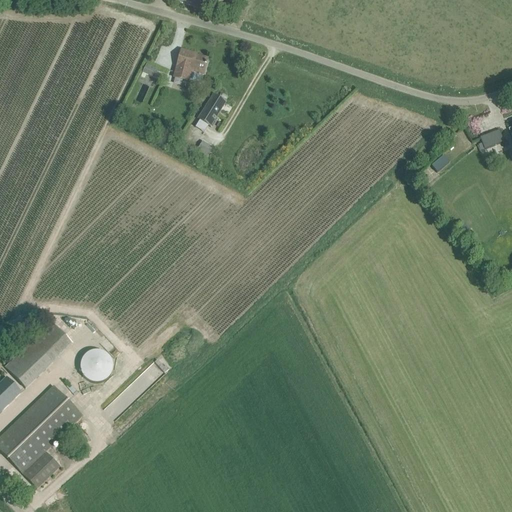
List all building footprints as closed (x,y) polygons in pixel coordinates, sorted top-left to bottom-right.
[(171,0),(198,9),(201,0),(171,0)] [(208,0),(204,9),(222,17),(231,0),(208,0)] [(191,71),(203,75),(208,58),(207,58),(207,60),(192,56),(192,54),(181,51),(173,80),(188,84),(191,71)] [(152,69),(149,74),(159,80),(162,75),(152,69)] [(198,120),(210,127),(225,103),(213,95),(198,120)] [(500,131),(481,138),(485,150),(504,143),(500,131)] [(511,187),(510,184),(488,198),(495,208),(511,196),(511,187)] [(51,322),(5,367),(26,389),(72,344),(51,322)] [(81,370),(83,375),(87,379),(92,381),(98,382),(103,381),(108,378),(111,373),(113,368),(113,362),(111,357),(108,353),(103,350),(98,349),(93,349),(88,351),(84,355),(81,359),(80,364),(81,370)] [(0,412),(22,392),(8,377),(0,384),(0,412)] [(53,386),(0,438),(0,451),(37,490),(59,468),(43,451),(81,414),(53,386)]
